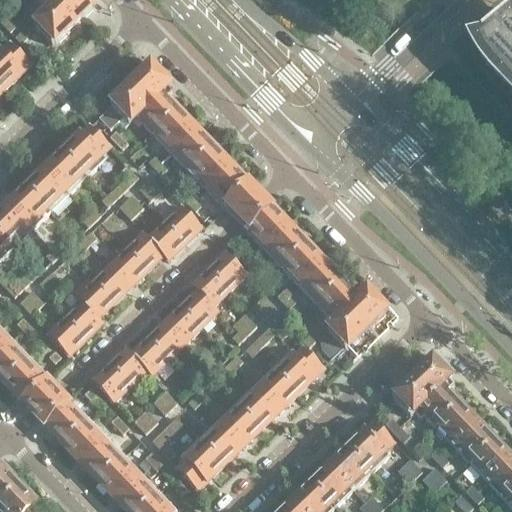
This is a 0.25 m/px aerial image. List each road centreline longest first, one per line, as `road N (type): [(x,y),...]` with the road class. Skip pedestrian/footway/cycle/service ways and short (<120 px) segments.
road 1 (residential): [(288,174),(12,442)]
road 2 (residential): [(231,511),(430,321)]
road 3 (secondary): [(328,166),(511,349)]
road 4 (secondary): [(511,267),(349,99)]
road 5 (residential): [(288,174),(141,20)]
road 6 (residential): [(430,321),(288,174)]
road 7 (residential): [(0,155),(141,20)]
road 8 (secondary): [(349,99),(238,0)]
road 9 (residential): [(456,0),(349,99)]
road 10 (secondary): [(165,0),(263,102)]
